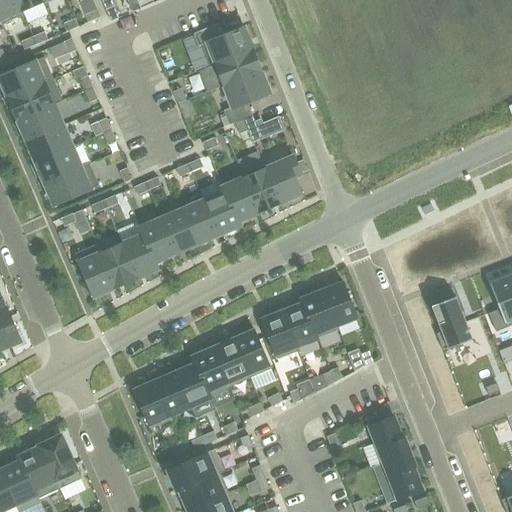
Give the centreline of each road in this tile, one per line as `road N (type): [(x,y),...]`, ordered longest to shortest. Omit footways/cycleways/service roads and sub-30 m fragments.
road 1 (residential): [(342,223),(459,511)]
road 2 (residential): [(342,223),(70,368)]
road 3 (residential): [(254,0),(342,223)]
road 4 (residential): [(511,140),(342,223)]
road 5 (residential): [(0,205),(70,368)]
road 6 (residential): [(70,368),(131,511)]
